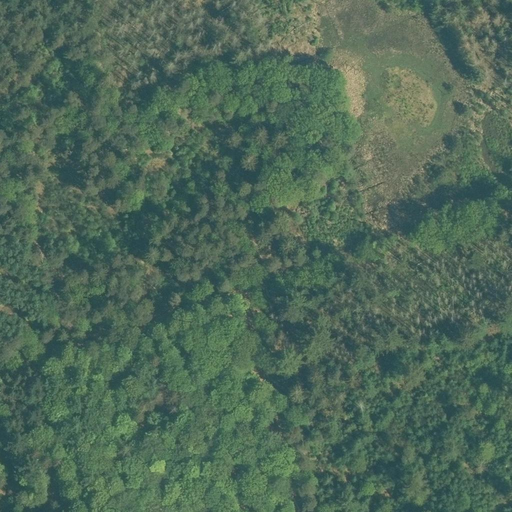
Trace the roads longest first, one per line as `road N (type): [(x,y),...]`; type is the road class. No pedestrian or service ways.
road 1 (track): [(88,0),(132,168),(135,328)]
road 2 (track): [(240,295),(511,188)]
road 3 (track): [(240,295),(298,511)]
road 4 (track): [(0,372),(135,328)]
